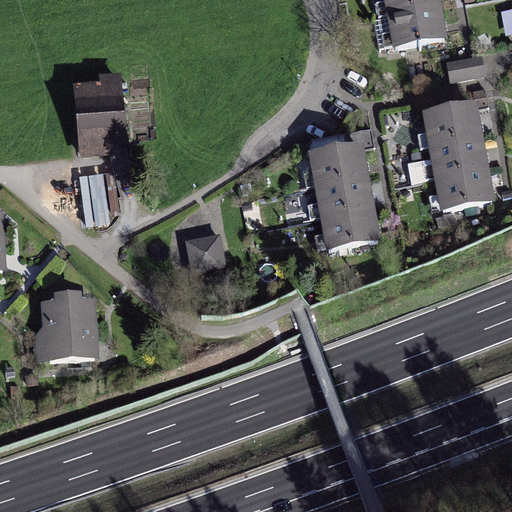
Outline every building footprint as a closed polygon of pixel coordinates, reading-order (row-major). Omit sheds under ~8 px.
[(386,0),(390,22),(443,13),(441,0),(386,0)] [(390,22),(396,57),(449,48),(443,13),(390,22)] [(483,58),(447,63),(450,84),(486,79),(483,58)] [(120,82),(70,86),(75,159),(126,155),(120,82)] [(424,114),(429,148),(485,139),(479,105),(424,114)] [(429,148),(435,182),(490,174),(485,139),(429,148)] [(313,154),(319,187),(371,179),(365,146),(313,154)] [(435,182),(440,217),(496,208),(490,174),(435,182)] [(319,187),(324,220),(376,212),(371,179),(319,187)] [(324,220),(329,253),(381,245),(376,212),(324,220)] [(220,236),(185,243),(192,278),(227,272),(220,236)] [(97,310),(41,312),(43,367),(100,365),(97,310)]
